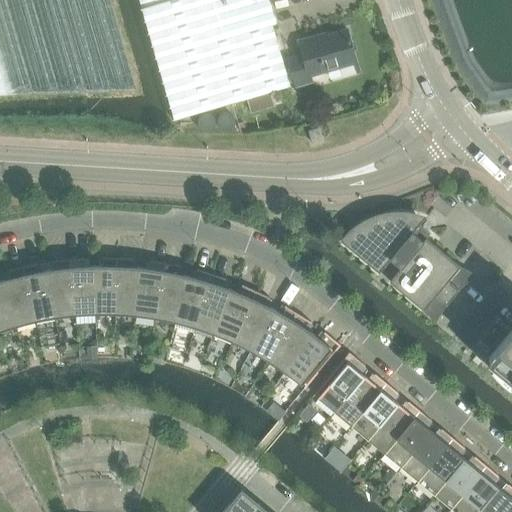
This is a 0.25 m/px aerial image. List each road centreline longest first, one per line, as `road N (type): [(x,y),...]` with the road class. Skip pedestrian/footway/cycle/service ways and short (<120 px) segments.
road 1 (residential): [(511,460),(275,258),(230,239),(151,224),(72,223),(0,235)]
road 2 (tertiary): [(0,162),(321,179)]
road 3 (tertiary): [(321,179),(394,171),(459,128)]
road 4 (tertiary): [(437,103),(398,137),(321,179)]
